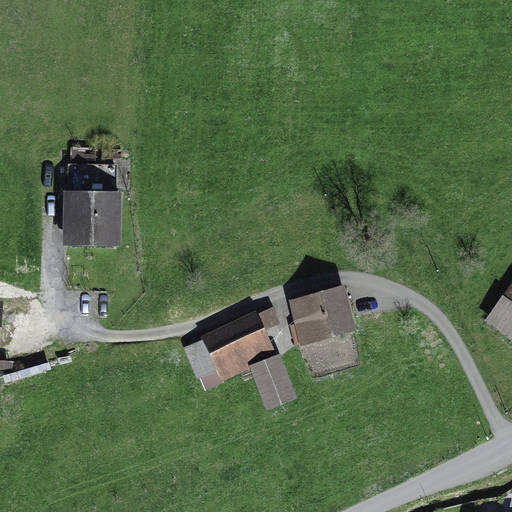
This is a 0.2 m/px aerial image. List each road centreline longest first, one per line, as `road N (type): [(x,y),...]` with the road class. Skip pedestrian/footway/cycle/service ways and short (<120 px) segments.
road 1 (track): [(501,443),(452,343),(422,311),(374,284),(343,278),(243,303),(169,341),(97,342),(54,316),(48,275)]
road 2 (tertiary): [(511,439),(356,511)]
